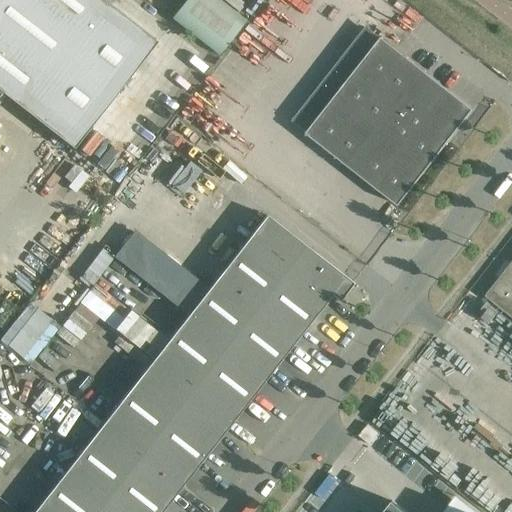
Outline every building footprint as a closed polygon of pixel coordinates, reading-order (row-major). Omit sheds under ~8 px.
[(0,0),(0,91),(1,93),(73,149),(157,42),(103,0),(0,0)] [(246,21),(219,0),(185,0),(171,18),(219,55),(246,21)] [(445,137),(466,111),(425,79),(429,74),(382,37),(306,133),(399,206),(449,141),(445,137)] [(353,283),(266,215),(214,282),(293,344),(331,295),(339,301),(353,283)] [(511,262),(485,296),(511,317),(511,262)] [(293,344),(214,282),(189,314),(268,376),(293,344)] [(34,362),(60,321),(28,301),(2,341),(34,362)] [(268,376),(189,314),(150,364),(229,426),(268,376)] [(177,492),(229,426),(150,364),(98,430),(177,492)] [(371,446),(380,435),(368,425),(359,436),(371,446)] [(161,511),(177,492),(98,430),(33,511),(161,511)] [(384,511),(406,511),(393,501),(384,511)]
